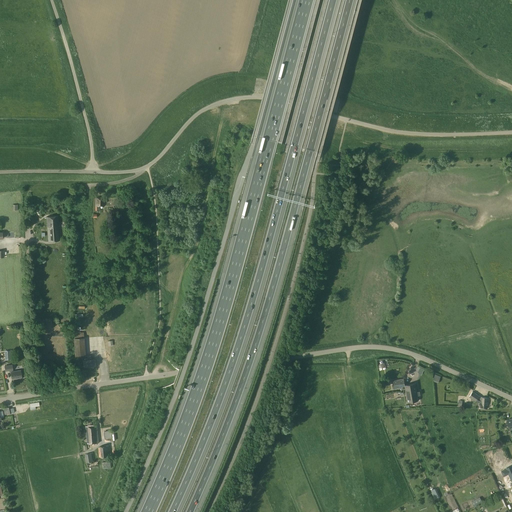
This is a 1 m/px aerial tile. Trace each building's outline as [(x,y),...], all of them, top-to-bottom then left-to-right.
[(104,198),(95,198),(95,206),(95,211),(98,211),(98,206),(104,206),(104,198)] [(46,217),(47,227),(48,241),(59,241),(58,216),(46,217)] [(74,356),(84,356),(83,332),(74,332),(74,356)] [(21,370),(13,371),(11,365),(5,366),(5,371),(9,371),(11,372),(12,378),(22,377),(21,370)] [(416,383),(405,385),(404,378),(393,380),(394,388),(405,386),(408,402),(418,400),(418,396),(420,395),(420,391),(417,392),(416,383)] [(469,397),(476,401),(479,403),(479,408),(487,409),(489,398),(481,397),(480,401),(477,400),(479,396),(472,391),(469,397)] [(13,406),(3,409),(4,415),(14,412),(13,406)] [(86,426),(87,443),(99,443),(97,426),(86,426)] [(100,446),(98,447),(99,457),(110,456),(109,445),(100,446)] [(92,453),(85,454),(86,463),(93,461),(92,453)]
